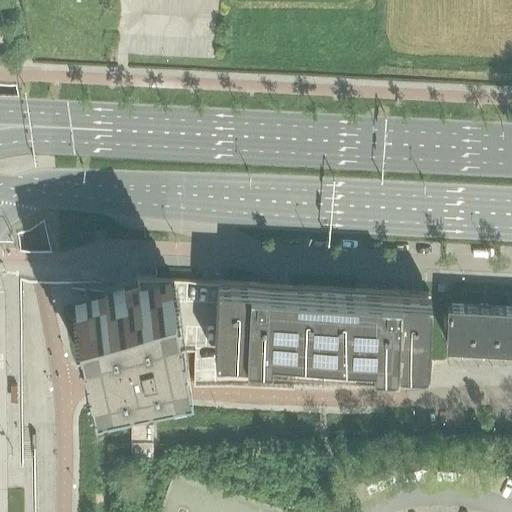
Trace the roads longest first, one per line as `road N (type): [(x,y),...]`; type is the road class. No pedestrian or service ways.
road 1 (primary): [(511,137),(206,122)]
road 2 (primary): [(187,209),(489,228)]
road 3 (unclassified): [(229,250),(511,266)]
road 4 (track): [(162,434),(390,426),(390,399)]
road 5 (primary): [(206,122),(72,143),(0,144)]
road 6 (primary): [(206,122),(0,112)]
road 7 (primary): [(31,191),(187,209)]
